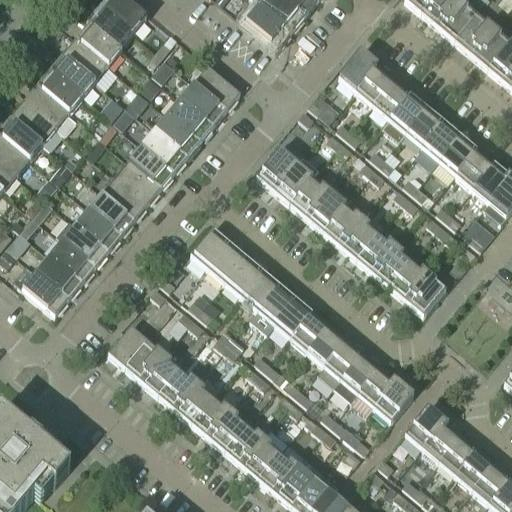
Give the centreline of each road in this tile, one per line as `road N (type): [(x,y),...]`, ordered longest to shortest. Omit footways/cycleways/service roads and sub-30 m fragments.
road 1 (residential): [(419,351),(375,350),(192,196)]
road 2 (residential): [(214,511),(75,396),(50,358)]
road 3 (residential): [(50,358),(192,196)]
road 4 (residential): [(511,127),(359,0)]
road 5 (residential): [(280,111),(149,0)]
road 6 (unclassified): [(419,351),(511,235)]
road 7 (residential): [(280,111),(346,34),(358,0)]
road 8 (residential): [(192,196),(226,179),(280,111)]
